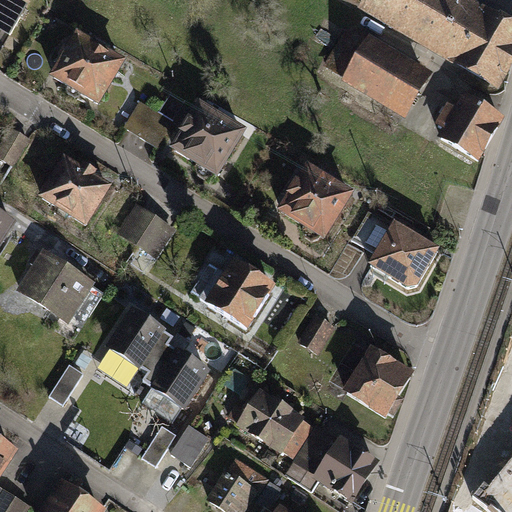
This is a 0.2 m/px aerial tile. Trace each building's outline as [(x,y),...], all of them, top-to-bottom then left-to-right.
[(0,0),(0,35),(5,38),(24,6),(12,0),(0,0)] [(358,0),(365,4),(360,12),(406,38),(429,51),(449,63),(470,76),(469,78),(499,95),(511,72),(511,25),(500,19),(499,20),(491,15),(481,9),(465,0),(358,0)] [(344,80),(366,43),(347,31),(324,68),(344,80)] [(92,111),(119,67),(70,38),(44,83),(92,111)] [(405,124),(433,77),(369,39),(366,43),(344,80),(341,85),(405,124)] [(505,122),(463,97),(458,106),(454,112),(447,107),(434,128),(442,133),(437,141),(478,166),(505,122)] [(171,127),(136,106),(120,131),(155,153),(171,127)] [(213,186),(244,138),(197,109),(166,156),(213,186)] [(0,163),(12,170),(29,141),(9,129),(0,144),(0,163)] [(81,232),(107,191),(59,161),(33,203),(81,232)] [(322,248),(351,199),(303,171),(274,219),(322,248)] [(155,261),(174,232),(134,205),(114,234),(155,261)] [(420,292),(442,254),(395,228),(393,232),(368,217),(350,247),(376,261),(369,272),(410,295),(420,292)] [(0,246),(13,227),(0,219),(0,246)] [(63,327),(90,286),(37,252),(11,293),(63,327)] [(245,336),(273,292),(230,265),(202,309),(245,336)] [(148,328),(127,315),(105,351),(147,377),(141,386),(184,413),(207,377),(186,364),(165,351),(170,342),(148,328)] [(316,357),(333,329),(313,317),(296,345),(316,357)] [(382,425),(411,380),(366,353),(338,398),(382,425)] [(64,408),(84,377),(70,368),(50,399),(64,408)] [(280,460),(304,423),(258,392),(234,429),(280,460)] [(210,442),(190,429),(172,457),(192,469),(210,442)] [(158,470),(178,438),(165,430),(144,461),(158,470)] [(337,446),(313,431),(291,468),(315,482),(313,486),(354,511),(380,468),(339,443),(337,446)] [(0,493),(0,483),(18,456),(0,444),(0,511),(27,511),(28,511),(0,493)] [(235,461),(208,504),(219,511),(247,511),(259,494),(252,489),(260,477),(235,461)] [(511,511),(511,465),(476,503),(485,511),(511,511)] [(89,511),(53,487),(36,511),(89,511)]
